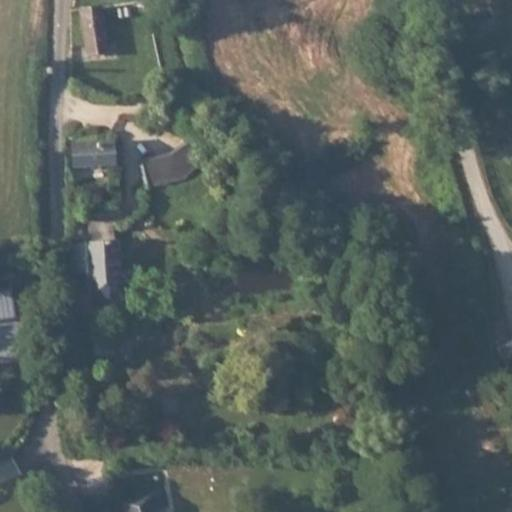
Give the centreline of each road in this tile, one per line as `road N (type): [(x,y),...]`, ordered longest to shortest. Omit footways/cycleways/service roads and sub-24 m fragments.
road 1 (unclassified): [(74,511),(57,458),(51,391),(60,0)]
road 2 (unclassified): [(511,301),(451,104),(433,0)]
